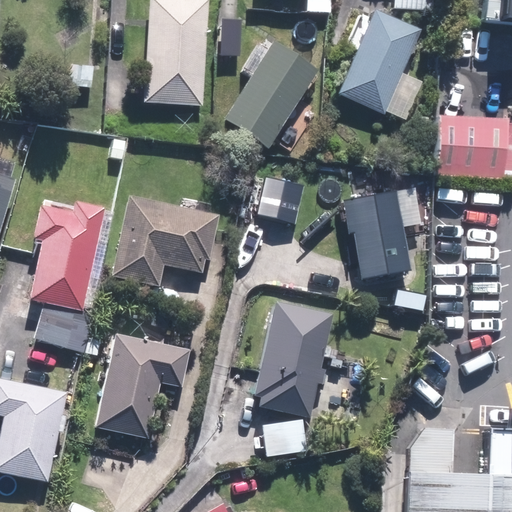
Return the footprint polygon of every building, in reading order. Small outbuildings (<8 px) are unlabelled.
[(200,107),(205,0),(198,0),(147,0),(142,104),(200,107)] [(327,0),(302,0),(302,12),(327,13),(327,0)] [(430,0),(389,0),(390,13),(430,13),(430,0)] [(511,0),(501,0),(499,26),(511,26),(511,0)] [(416,31),(371,12),(335,95),(380,114),(416,31)] [(235,20),(220,18),(216,61),(231,62),(235,20)] [(313,73),(269,44),(219,120),(263,149),(313,73)] [(93,67),(67,66),(65,89),(91,91),(93,67)] [(498,122),(436,121),(435,183),(497,184),(498,122)] [(306,178),(263,167),(251,214),(295,225),(306,178)] [(0,212),(9,181),(0,178),(0,212)] [(406,270),(391,194),(343,203),(357,279),(406,270)] [(214,216),(124,198),(107,277),(155,287),(160,265),(198,273),(201,259),(205,260),(214,216)] [(79,311),(98,211),(72,206),(70,215),(37,209),(31,241),(39,242),(28,302),(79,311)] [(306,418),(327,316),(268,304),(249,397),(256,398),(255,408),(306,418)] [(33,323),(28,345),(71,356),(76,334),(33,323)] [(185,351),(110,337),(92,427),(145,437),(155,383),(178,388),(185,351)] [(58,394),(0,381),(0,472),(41,481),(58,394)] [(300,422),(258,428),(263,461),(305,454),(300,422)] [(511,511),(511,443),(483,442),(481,481),(417,479),(415,511),(511,511)]
